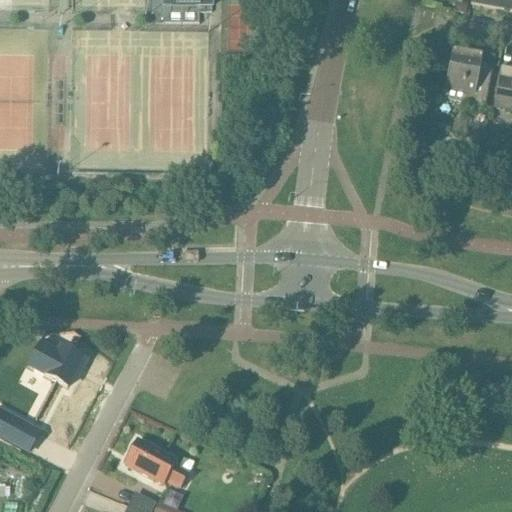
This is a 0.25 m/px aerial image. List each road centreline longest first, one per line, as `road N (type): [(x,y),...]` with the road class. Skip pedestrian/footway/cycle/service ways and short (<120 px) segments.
road 1 (secondary): [(302,261),(0,259)]
road 2 (secondary): [(0,276),(88,274),(213,299),(299,305)]
road 3 (residential): [(302,261),(346,0)]
road 4 (secondary): [(511,307),(426,277),(302,261)]
road 5 (secondary): [(299,305),(511,315)]
road 6 (residential): [(61,511),(155,330)]
